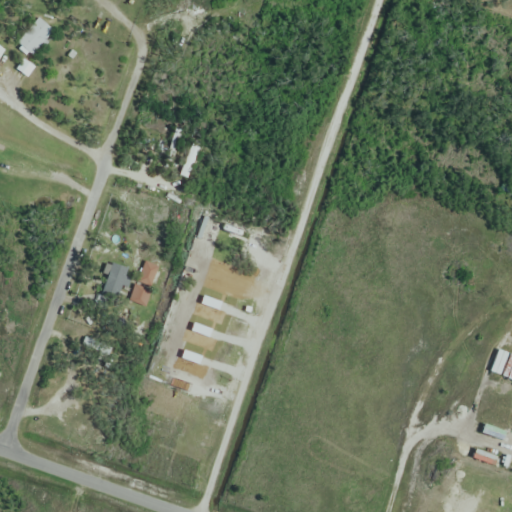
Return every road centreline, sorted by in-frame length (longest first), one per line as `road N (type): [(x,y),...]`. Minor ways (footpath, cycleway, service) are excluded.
road 1 (residential): [(378,0),(205,511)]
road 2 (residential): [(136,51),(4,451)]
road 3 (tertiary): [(174,511),(0,449)]
